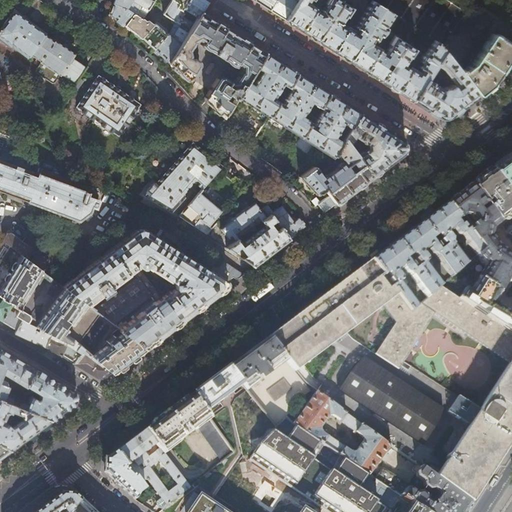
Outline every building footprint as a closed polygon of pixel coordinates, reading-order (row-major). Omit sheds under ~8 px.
[(131,0),(113,0),(109,14),(117,20),(124,25),(133,13),(126,8),(131,0)] [(131,0),(126,8),(133,13),(142,18),(153,0),(131,0)] [(177,22),(181,16),(182,15),(179,14),(181,11),(176,7),(178,4),(172,0),(170,0),(162,14),(174,22),(175,20),(177,22)] [(172,0),(178,4),(176,7),(181,11),(179,14),(182,15),(181,16),(183,17),(187,11),(182,8),(187,0),(172,0)] [(203,0),(187,0),(182,8),(187,11),(197,17),(201,11),(207,2),(203,0)] [(269,10),(275,0),(253,0),(254,0),(260,4),(269,10)] [(275,0),(269,10),(277,15),(285,20),(297,0),(275,0)] [(312,0),(297,0),(285,20),(298,29),(316,40),(341,2),(338,0),(327,0),(324,4),(326,5),(321,12),(318,14),(314,11),(314,10),(314,9),(316,7),(313,5),(312,7),(309,5),(307,6),(307,7),(303,5),(304,3),(306,2),(308,0),(309,0),(312,1),(312,0)] [(370,0),(370,1),(371,1),(382,8),(392,15),(413,28),(433,41),(435,42),(439,47),(443,44),(444,43),(464,12),(452,4),(445,0),(370,0)] [(348,60),(382,8),(371,1),(353,28),(356,30),(354,33),(355,37),(354,38),(350,35),(352,32),(345,28),(344,30),(340,27),(339,25),(344,17),(346,18),(352,9),(341,2),(316,40),(331,50),(348,60)] [(384,28),(392,15),(382,8),(348,60),(363,70),(380,80),(386,70),(382,67),(385,62),(390,65),(404,43),(389,34),(383,42),(388,45),(383,53),(373,46),(370,47),(369,48),(368,47),(373,40),(375,42),(378,38),(380,39),(383,36),(385,33),(386,29),(384,28)] [(230,30),(201,11),(197,17),(193,23),(189,29),(168,62),(184,80),(186,81),(187,81),(188,80),(198,65),(198,63),(198,61),(197,60),(188,54),(188,50),(193,42),(198,40),(202,42),(200,45),(201,46),(203,48),(206,49),(209,50),(225,60),(225,61),(228,64),(229,65),(231,65),(234,66),(236,64),(239,66),(239,72),(234,79),(229,80),(222,76),(219,76),(217,77),(204,97),(204,100),(204,101),(222,118),(232,103),(224,98),(227,94),(234,98),(236,96),(246,80),(255,66),(264,52),(230,30)] [(31,54),(44,36),(44,35),(24,20),(13,12),(0,30),(0,37),(0,38),(0,37),(0,42),(3,45),(5,45),(7,43),(10,45),(11,44),(28,57),(31,54)] [(152,25),(142,18),(133,13),(124,25),(132,30),(141,37),(152,25)] [(155,21),(152,25),(141,37),(150,45),(154,49),(166,35),(166,29),(162,26),(155,21)] [(167,34),(166,35),(154,49),(164,58),(168,62),(189,29),(181,24),(179,27),(177,27),(176,29),(173,34),(175,35),(172,39),(167,34)] [(461,70),(459,72),(477,95),(492,83),(511,52),(511,47),(491,34),(471,65),(462,72),(461,70)] [(53,41),(44,36),(31,54),(40,60),(40,61),(41,62),(60,74),(60,75),(61,74),(75,83),(86,67),(72,58),(74,54),(62,46),(53,40),(53,41)] [(443,52),(439,47),(435,42),(433,41),(425,54),(424,53),(422,54),(421,55),(419,58),(417,62),(419,63),(416,68),(418,69),(413,76),(412,76),(413,74),(412,72),(401,65),(406,57),(409,58),(414,50),(404,43),(390,65),(393,67),(390,72),(386,70),(380,80),(397,92),(411,101),(443,52)] [(445,46),(443,44),(439,47),(443,52),(455,67),(459,63),(446,45),(445,46)] [(278,60),(264,52),(255,66),(261,70),(252,84),(246,80),(236,96),(268,116),(278,101),(278,100),(271,96),(280,83),(287,87),(287,86),(296,72),(278,60)] [(477,95),(459,72),(455,67),(443,52),(411,101),(423,108),(437,117),(450,116),(477,95)] [(60,74),(41,62),(36,70),(36,72),(51,83),(54,82),(60,74)] [(312,82),(296,72),(287,86),(290,88),(281,103),(278,101),(268,116),(300,136),(309,121),(302,116),(310,102),(318,107),(328,92),(312,82)] [(97,76),(76,107),(117,135),(138,104),(97,76)] [(342,101),(328,92),(318,107),(322,109),(313,123),(309,121),(300,136),(278,170),(292,182),(299,176),(313,166),(317,163),(330,155),(334,152),(336,151),(341,142),(333,137),(342,123),(350,128),(360,112),(342,101)] [(360,112),(350,128),(344,138),(353,151),(357,149),(350,140),(353,136),(367,144),(367,148),(362,152),(360,149),(355,153),(372,176),(374,174),(392,161),(403,152),(403,139),(402,139),(360,112)] [(344,138),(341,142),(336,151),(334,152),(340,161),(335,164),(337,167),(326,174),(323,173),(320,176),(313,166),(299,176),(316,194),(324,188),(329,195),(335,204),(354,189),(372,176),(355,153),(353,151),(344,138)] [(144,198),(171,214),(184,198),(182,196),(185,193),(185,190),(193,182),(202,189),(222,166),(193,142),(144,198)] [(30,170),(34,158),(18,152),(13,164),(30,170)] [(511,152),(507,157),(491,168),(511,195),(511,152)] [(330,155),(317,163),(319,166),(332,158),(330,155)] [(0,191),(8,195),(7,197),(21,203),(22,200),(77,221),(89,212),(91,206),(95,208),(98,199),(87,195),(88,192),(30,170),(13,164),(0,159),(0,191)] [(511,195),(491,168),(482,175),(471,184),(497,219),(504,214),(507,214),(511,209),(511,195)] [(452,198),(447,202),(459,218),(467,228),(481,248),(477,252),(486,263),(478,277),(470,290),(464,286),(458,296),(472,306),(475,302),(487,310),(484,314),(501,325),(504,321),(511,325),(511,313),(497,303),(497,302),(494,300),(500,290),(507,280),(509,281),(511,279),(511,254),(499,247),(490,236),(491,228),(499,221),(497,219),(471,184),(465,188),(459,192),(452,198)] [(185,220),(206,234),(212,227),(209,225),(220,211),(209,202),(198,193),(185,208),(191,213),(185,220)] [(330,208),(335,204),(329,195),(318,204),(324,213),(330,208)] [(454,221),(459,218),(447,202),(434,211),(421,221),(434,237),(438,234),(440,237),(439,238),(441,241),(443,239),(446,244),(442,247),(458,268),(466,261),(450,240),(455,236),(458,240),(460,240),(464,237),(474,250),(476,253),(477,252),(481,248),(467,228),(462,232),(459,227),(461,226),(459,223),(457,224),(454,221)] [(260,221),(269,214),(271,213),(268,208),(266,207),(260,211),(254,204),(243,212),(243,211),(230,221),(231,221),(221,228),(218,221),(212,227),(206,234),(226,248),(237,239),(260,221)] [(271,213),(269,214),(289,239),(298,232),(306,226),(299,217),(293,222),(286,213),(280,206),(271,213)] [(510,223),(511,221),(511,209),(507,214),(504,214),(497,219),(499,221),(504,228),(510,223)] [(269,214),(260,221),(265,227),(242,245),(237,239),(226,248),(253,266),(274,250),(289,239),(269,214)] [(430,240),(434,237),(421,221),(411,228),(396,240),(408,256),(413,253),(415,256),(414,257),(416,260),(418,258),(421,263),(417,266),(434,288),(440,284),(441,283),(427,265),(431,262),(431,260),(429,256),(433,253),(450,275),(458,268),(442,247),(438,250),(435,245),(436,244),(434,241),(432,243),(430,240)] [(237,278),(238,277),(243,274),(217,258),(209,270),(144,228),(143,228),(142,228),(140,228),(137,228),(63,285),(145,348),(161,336),(210,299),(226,286),(227,284),(226,281),(232,276),(235,278),(237,278)] [(5,234),(3,241),(10,246),(31,262),(40,250),(39,244),(27,235),(22,242),(10,233),(5,234)] [(405,259),(408,256),(396,240),(383,250),(376,255),(389,271),(384,275),(392,284),(397,280),(404,290),(401,293),(411,306),(416,302),(402,284),(406,281),(406,279),(403,276),(408,272),(426,294),(434,288),(417,266),(413,269),(410,265),(411,263),(409,261),(408,262),(405,259)] [(31,262),(10,246),(0,262),(0,296),(2,298),(11,305),(15,307),(14,309),(17,311),(14,315),(7,310),(1,320),(8,325),(16,330),(17,330),(23,321),(36,327),(40,329),(52,334),(67,342),(69,343),(73,339),(90,353),(89,354),(112,373),(122,366),(140,352),(145,348),(63,285),(58,282),(31,262)] [(376,255),(268,336),(287,361),(294,371),(297,370),(304,364),(332,345),(348,333),(378,310),(382,307),(401,293),(404,290),(397,280),(392,284),(384,275),(389,271),(376,255)] [(411,306),(401,293),(382,307),(384,309),(395,323),(375,351),(374,354),(381,359),(398,370),(401,365),(404,361),(410,351),(413,346),(424,330),(425,329),(426,327),(433,318),(434,315),(450,326),(466,337),(478,344),(480,346),(482,347),(511,367),(511,365),(511,332),(501,325),(484,314),(472,306),(458,296),(440,284),(434,288),(426,294),(416,302),(411,306)] [(0,319),(1,320),(7,310),(11,305),(2,298),(0,300),(0,319)] [(35,330),(36,327),(23,321),(17,330),(15,333),(31,340),(36,343),(36,342),(45,347),(52,334),(40,329),(39,332),(35,330)] [(60,356),(67,342),(52,334),(45,347),(53,352),(60,356)] [(247,391),(287,361),(268,336),(253,347),(227,367),(242,386),(247,391)] [(67,342),(60,356),(63,358),(76,365),(90,373),(98,378),(106,378),(109,375),(112,373),(89,354),(90,353),(73,339),(69,343),(67,342)] [(0,400),(10,404),(12,399),(4,396),(8,385),(6,384),(5,380),(0,378),(2,373),(4,374),(6,376),(8,376),(10,376),(10,377),(24,386),(25,385),(35,370),(19,360),(0,349),(0,400)] [(410,351),(404,361),(409,365),(416,355),(410,351)] [(363,355),(341,388),(381,415),(432,449),(455,415),(404,382),(363,355)] [(409,365),(404,361),(401,365),(402,365),(407,368),(409,369),(410,368),(411,366),(409,365)] [(443,471),(477,493),(511,439),(511,365),(511,367),(497,388),(481,412),(478,417),(464,438),(459,447),(449,461),(447,465),(446,467),(443,471)] [(205,413),(242,386),(227,367),(220,372),(191,394),(205,413)] [(72,392),(35,370),(25,385),(32,389),(35,388),(40,391),(39,397),(37,398),(32,395),(30,396),(27,404),(21,402),(20,400),(13,398),(12,399),(10,404),(49,419),(61,410),(73,401),(72,392)] [(266,390),(275,401),(292,388),(283,377),(266,390)] [(365,471),(374,476),(397,442),(318,389),(317,389),(312,395),(292,423),(365,471)] [(233,452),(205,413),(191,394),(154,422),(144,429),(155,443),(159,448),(163,453),(199,426),(224,460),(233,452)] [(38,427),(49,419),(10,404),(0,400),(0,446),(7,450),(26,436),(38,427)] [(274,427),(357,483),(365,471),(292,423),(285,418),(274,427)] [(155,443),(144,429),(134,437),(114,452),(138,484),(145,479),(161,499),(156,503),(156,506),(158,509),(161,510),(166,506),(182,493),(189,488),(163,453),(159,448),(146,457),(143,452),(155,443)] [(138,484),(114,452),(109,456),(105,459),(105,465),(104,471),(117,483),(134,499),(137,493),(142,489),(138,484)] [(463,511),(467,508),(477,493),(443,471),(423,462),(414,473),(415,478),(421,483),(422,487),(427,491),(431,490),(437,494),(438,497),(433,505),(430,505),(424,501),(423,497),(418,493),(414,495),(407,490),(403,490),(402,491),(396,487),(393,490),(414,504),(425,511),(463,511)] [(189,488),(182,493),(184,496),(198,485),(196,482),(189,488)] [(33,511),(68,511),(79,499),(73,493),(66,493),(60,492),(54,497),(33,511)] [(197,496),(193,492),(189,498),(194,501),(197,496)] [(306,511),(303,509),(300,511),(221,511),(197,496),(194,501),(190,506),(186,511),(306,511)] [(186,503),(190,506),(194,501),(189,498),(186,503)] [(93,511),(79,499),(68,511),(93,511)] [(179,511),(186,511),(190,506),(186,503),(179,511)]
